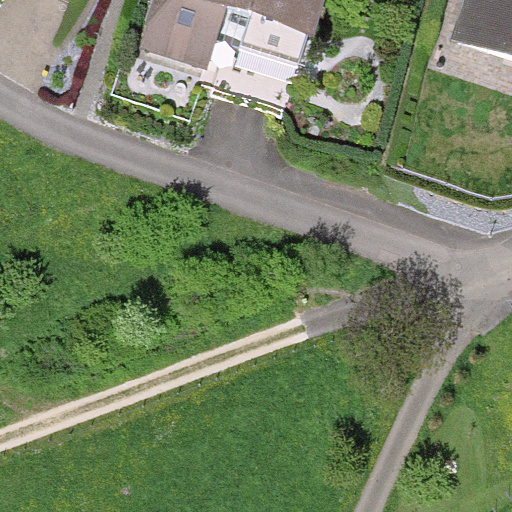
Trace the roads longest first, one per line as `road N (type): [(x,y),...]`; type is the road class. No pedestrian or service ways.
road 1 (residential): [(478,269),(213,186),(0,91)]
road 2 (track): [(0,442),(478,269)]
road 3 (track): [(372,511),(478,269)]
